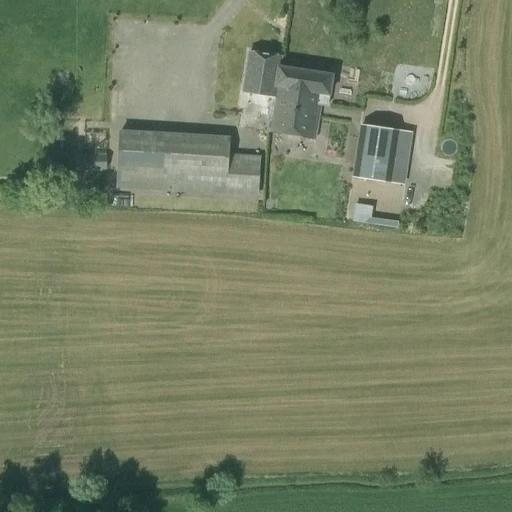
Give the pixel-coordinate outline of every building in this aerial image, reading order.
[(251,53),(244,94),(275,99),(280,68),(282,58),(251,53)] [(275,99),(269,132),(316,139),(322,106),(328,107),(329,96),(330,96),(333,76),(280,68),(275,99)] [(398,131),(360,126),(352,177),(390,182),(398,131)] [(258,194),(260,156),(228,154),(229,138),(119,131),(116,186),(258,194)] [(76,170),(107,170),(107,155),(76,155),(76,170)] [(353,202),(352,222),(396,223),(396,220),(369,219),(370,203),(353,202)] [(371,216),(397,219),(398,207),(372,204),(371,216)]
